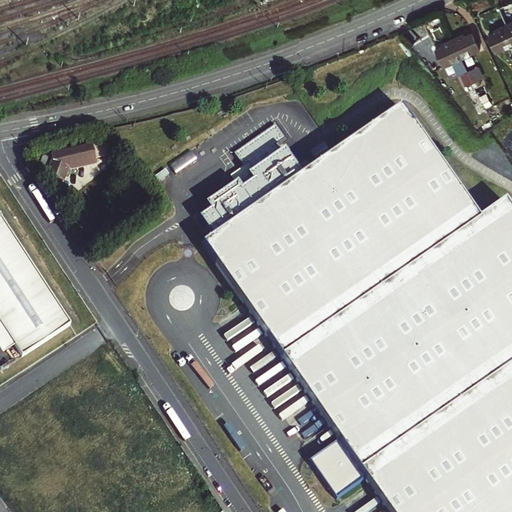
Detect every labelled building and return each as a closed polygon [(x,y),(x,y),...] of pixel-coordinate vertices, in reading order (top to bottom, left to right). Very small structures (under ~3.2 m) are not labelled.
[(511,43),(511,33),(508,25),(507,23),(496,28),(496,30),(490,33),(498,51),(511,43)] [(453,37),(454,39),(462,57),(480,48),(473,31),(466,34),(465,32),(453,37)] [(442,45),(436,48),(444,65),(462,57),(454,39),(453,37),(442,43),(442,45)] [(476,66),(469,69),(474,81),(482,77),(476,66)] [(474,81),(469,69),(468,70),(461,73),(467,84),(474,81)] [(479,221),(400,108),(302,176),(212,239),(202,246),(338,442),(309,462),(336,501),(365,481),(386,511),(511,511),(511,213),(505,203),(479,221)] [(198,219),(212,239),(302,176),(284,151),(280,153),(274,146),(284,139),(275,125),(233,154),(243,168),(248,164),(253,172),(235,184),(205,205),(210,211),(198,219)] [(117,154),(107,142),(51,156),(53,163),(46,177),(56,181),(55,185),(61,187),(69,169),(96,162),(95,160),(117,154)] [(187,161),(196,157),(194,151),(184,156),(187,161)] [(243,168),(230,177),(235,184),(253,172),(248,164),(243,168)] [(20,353),(68,321),(0,218),(0,322),(13,342),(20,353)] [(0,322),(0,350),(13,342),(0,322)]
